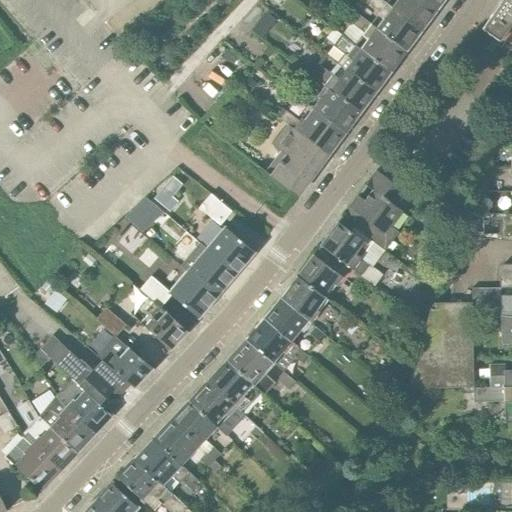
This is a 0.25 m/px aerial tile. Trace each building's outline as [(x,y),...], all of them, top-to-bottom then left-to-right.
[(370,24),(405,52),(407,48),(410,47),(413,42),(413,40),(421,30),(386,4),(381,0),(367,0),(366,2),(379,12),(370,24)] [(388,0),(386,4),(421,30),(423,27),(425,27),(429,21),(429,19),(436,9),(424,0),(388,0)] [(424,0),(436,9),(438,7),(441,6),(444,1),(444,0),(424,0)] [(511,0),(501,0),(482,29),(504,44),(511,33),(511,0)] [(355,45),(390,72),(392,69),(394,68),(398,63),(398,61),(405,52),(370,24),(357,14),(350,24),(364,34),(355,45)] [(268,30),(258,23),(252,31),(262,38),(268,30)] [(337,64),(339,66),(375,92),(377,90),(379,89),(383,83),(383,81),(390,72),(355,45),(341,35),(333,47),(344,55),(337,64)] [(137,52),(152,66),(164,52),(150,38),(137,52)] [(110,54),(100,45),(96,50),(107,58),(110,54)] [(302,73),(360,113),(367,103),(369,102),(373,97),(373,95),(375,92),(339,66),(332,75),(319,65),(317,66),(311,61),(302,73)] [(312,109),(344,133),(360,113),(302,73),(298,79),(306,84),(319,94),(317,97),(319,99),(312,109)] [(257,83),(249,77),(242,87),(250,93),(257,83)] [(511,88),(505,107),(500,118),(508,118),(511,117),(511,88)] [(288,126),(328,155),(344,133),(312,109),(304,120),(301,118),(299,121),(286,111),(280,119),(288,126)] [(328,155),(288,126),(273,146),(281,152),(265,172),(297,197),(328,155)] [(478,169),(471,189),(477,191),(487,191),(487,169),(478,169)] [(412,197),(377,171),(366,185),(370,188),(362,199),(358,196),(349,207),(363,217),(355,229),(385,250),(399,232),(390,226),(412,197)] [(477,191),(471,189),(465,189),(464,211),(475,212),(479,212),(477,191)] [(199,208),(220,225),(232,212),(211,194),(199,208)] [(146,199),(136,208),(145,218),(155,209),(146,199)] [(511,213),(479,212),(475,212),(466,237),(511,241),(511,213)] [(338,222),(320,247),(336,259),(335,261),(341,266),(342,263),(346,267),(375,286),(384,275),(358,256),(367,244),(338,222)] [(245,265),(255,253),(225,227),(206,248),(206,249),(236,275),(238,272),(241,271),(244,267),(245,265)] [(218,296),(227,286),(230,284),(233,281),(234,278),(236,275),(206,249),(206,248),(200,243),(181,266),(187,271),(218,296)] [(336,259),(320,247),(297,277),(323,295),(331,284),(336,287),(343,278),(340,275),(346,267),(342,263),(341,266),(335,261),(336,259)] [(501,289),(501,287),(511,287),(511,265),(504,265),(500,268),(500,289),(501,289)] [(171,295),(199,319),(209,307),(212,305),(215,302),(216,299),(218,296),(187,271),(169,292),(151,276),(140,289),(154,302),(161,307),(171,295)] [(324,296),(323,295),(297,277),(281,298),(312,323),(320,312),(316,308),(324,296)] [(47,282),(42,288),(49,294),(54,288),(47,282)] [(500,317),(511,318),(511,287),(501,287),(501,289),(501,291),(500,316),(500,317)] [(500,316),(501,291),(483,292),(483,301),(433,303),(406,389),(472,387),(474,387),(472,313),(500,316)] [(264,319),(291,342),(292,342),(301,331),(304,333),(312,323),(281,298),(272,310),(270,311),(267,314),(266,316),(264,319)] [(169,351),(188,331),(167,312),(161,307),(154,302),(144,312),(149,316),(141,324),(169,351)] [(116,337),(127,325),(106,307),(96,320),(116,337)] [(511,318),(500,317),(502,345),(511,344),(511,318)] [(246,341),(272,363),(283,351),(286,352),(293,344),(291,342),(264,319),(254,330),(252,331),(249,335),(249,337),(246,341)] [(324,333),(316,327),(310,333),(318,340),(324,333)] [(40,348),(50,358),(71,379),(104,408),(106,406),(101,402),(112,391),(114,393),(123,393),(126,389),(130,385),(102,361),(98,366),(93,371),(53,335),(40,348)] [(99,358),(102,361),(130,385),(134,389),(153,368),(116,338),(99,358)] [(272,363),(246,341),(228,360),(253,385),(264,395),(275,383),(264,374),(273,364),(272,363)] [(50,358),(40,348),(33,355),(40,369),(50,358)] [(307,355),(299,349),(293,355),(296,358),(301,362),(307,355)] [(253,385),(228,360),(209,380),(237,408),(246,398),(243,395),(253,385)] [(399,367),(391,361),(382,373),(390,379),(399,367)] [(511,370),(505,370),(505,364),(490,364),(490,387),(490,388),(508,387),(511,387),(511,370)] [(283,373),(283,372),(277,380),(290,390),(296,382),(284,372),(283,373)] [(54,399),(93,433),(110,414),(104,408),(71,379),(54,399)] [(237,408),(209,380),(190,401),(216,425),(226,415),(228,417),(237,408)] [(511,387),(508,387),(490,388),(490,387),(474,387),(472,387),(473,402),(491,402),(491,400),(505,400),(505,423),(511,422),(511,387)] [(50,428),(76,452),(93,433),(54,399),(39,416),(51,427),(50,428)] [(218,428),(216,425),(190,401),(187,404),(186,403),(171,419),(200,447),(218,428)] [(0,417),(0,427),(4,434),(18,427),(8,412),(2,416),(0,417)] [(23,436),(59,470),(76,452),(50,428),(51,427),(39,416),(22,436),(23,436)] [(200,447),(171,419),(155,436),(156,437),(154,439),(181,467),(182,466),(196,451),(200,447)] [(59,470),(23,436),(4,457),(41,490),(59,470)] [(181,467),(154,439),(135,459),(163,486),(172,475),(181,483),(183,481),(193,490),(199,484),(181,467)] [(212,447),(206,453),(215,461),(222,454),(213,446),(212,447)] [(209,467),(215,461),(206,453),(201,459),(209,467)] [(135,459),(117,478),(144,504),(146,502),(153,495),(161,503),(170,511),(191,511),(163,486),(135,459)] [(334,465),(327,459),(316,471),(324,477),(334,465)] [(220,466),(215,461),(209,467),(215,472),(220,466)] [(111,483),(96,500),(108,511),(136,511),(139,509),(111,483)] [(0,511),(6,511),(8,511),(0,493),(0,511)] [(108,511),(96,500),(84,511),(108,511)]
